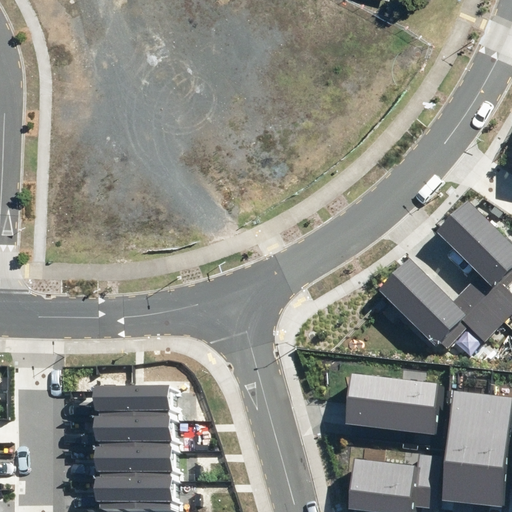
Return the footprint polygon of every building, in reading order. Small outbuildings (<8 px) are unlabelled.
[(79,0),(0,0),(0,19),(79,22),(79,0)] [(161,0),(168,8),(176,2),(189,18),(211,0),(161,0)] [(251,11),(242,0),(222,0),(193,26),(210,47),(251,11)] [(306,17),(286,18),(289,75),(365,71),(363,49),(380,48),(379,16),(360,17),(360,9),(317,11),(318,15),(306,16),(306,17)] [(14,69),(0,68),(0,101),(55,102),(56,50),(15,50),(14,69)] [(295,84),(255,118),(282,149),(322,116),(295,84)] [(8,120),(0,119),(0,178),(7,178),(8,120)] [(156,143),(171,199),(247,178),(243,163),(260,158),(251,126),(236,131),(234,122),(156,143)] [(40,147),(29,147),(28,209),(106,211),(107,149),(71,149),(71,133),(40,132),(40,147)] [(511,238),(470,200),(437,235),(481,276),(461,298),(411,252),(374,291),(438,351),(468,319),(494,343),(511,323),(511,288),(509,286),(511,283),(511,238)] [(350,432),(436,440),(441,385),(355,377),(350,432)] [(97,388),(97,417),(172,418),(173,390),(97,388)] [(443,495),(511,502),(511,396),(455,390),(443,495)] [(97,417),(96,446),(172,447),(172,418),(97,417)] [(61,438),(0,436),(0,493),(59,495),(61,438)] [(96,446),(96,474),(171,476),(172,447),(96,446)] [(359,460),(353,510),(373,511),(419,511),(425,467),(359,460)] [(96,474),(95,503),(171,504),(171,476),(96,474)]
